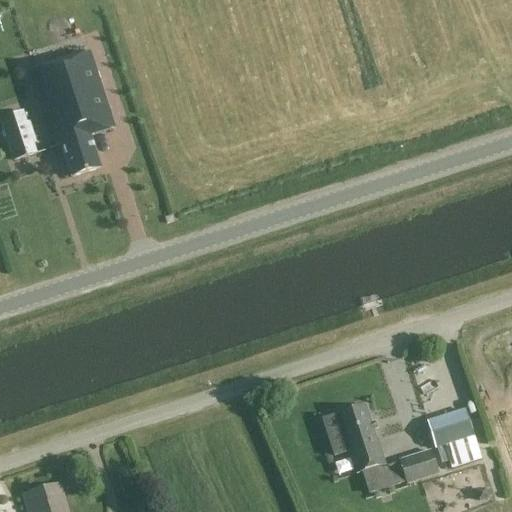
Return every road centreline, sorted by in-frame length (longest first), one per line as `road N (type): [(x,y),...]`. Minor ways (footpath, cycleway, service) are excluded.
road 1 (unclassified): [(0,466),(511,298)]
road 2 (tertiary): [(0,308),(511,142)]
